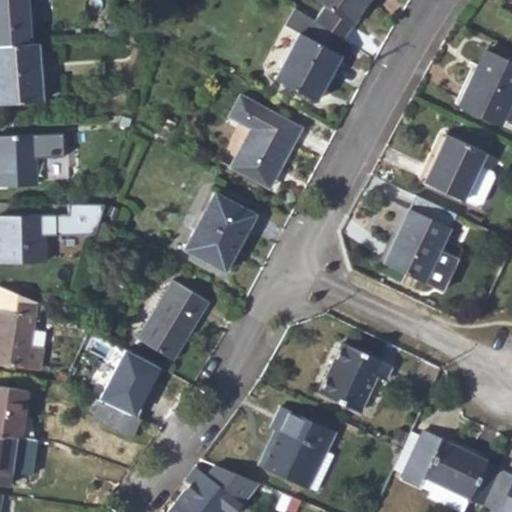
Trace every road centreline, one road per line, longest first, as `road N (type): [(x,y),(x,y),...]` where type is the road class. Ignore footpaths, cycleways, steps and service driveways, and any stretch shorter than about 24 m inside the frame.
road 1 (residential): [(292,268),(442,0)]
road 2 (residential): [(125,511),(211,400),(292,268)]
road 3 (residential): [(292,268),(460,352),(506,384)]
